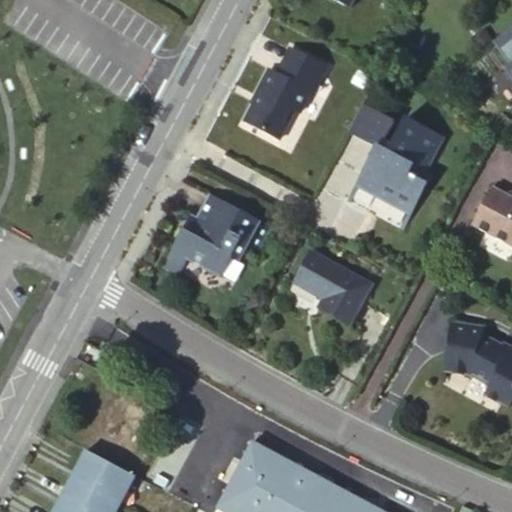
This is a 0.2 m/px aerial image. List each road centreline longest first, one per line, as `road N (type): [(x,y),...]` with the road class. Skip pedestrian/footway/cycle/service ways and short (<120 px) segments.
road 1 (residential): [(511,502),(350,431),(86,283)]
road 2 (tertiary): [(238,0),(86,283)]
road 3 (tertiary): [(86,283),(0,444)]
